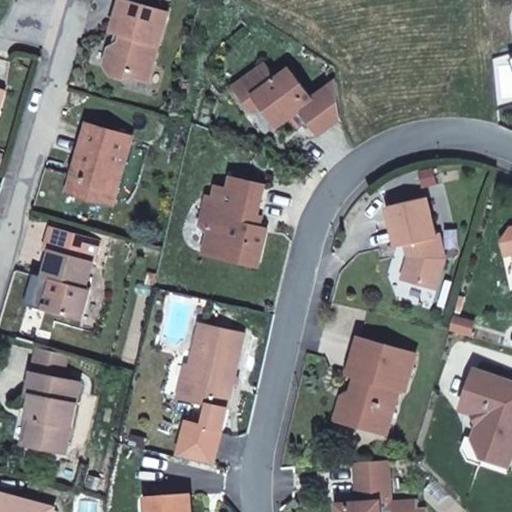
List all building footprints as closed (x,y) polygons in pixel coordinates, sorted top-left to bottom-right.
[(149,79),(168,12),(125,0),(122,0),(114,32),(117,32),(123,34),(121,43),(114,47),(111,48),(107,64),(112,74),(125,78),(132,75),(149,79)] [(121,43),(123,34),(117,32),(114,47),(121,43)] [(341,119),(337,82),(313,100),(291,70),(278,81),(267,65),(237,87),(254,110),(262,105),(279,127),(300,111),(318,136),(341,119)] [(117,189),(132,136),(89,124),(74,177),(117,189)] [(113,204),(117,189),(74,177),(69,191),(113,204)] [(260,266),(268,230),(255,227),(265,186),(234,179),(232,190),(218,187),(215,199),(215,200),(221,206),(202,226),(211,234),(206,253),(260,266)] [(202,226),(221,206),(215,200),(215,199),(210,198),(202,226)] [(446,258),(441,235),(437,236),(429,199),(388,209),(397,246),(408,244),(413,243),(416,255),(410,256),(411,258),(403,279),(438,289),(446,258)] [(52,251),(93,262),(99,241),(54,228),(47,249),(52,251)] [(506,255),(511,253),(511,229),(503,242),(506,255)] [(416,255),(413,243),(408,244),(410,256),(416,255)] [(81,321),(90,290),(85,289),(93,262),(52,251),(44,278),(54,280),(45,310),(81,321)] [(45,310),(54,280),(44,278),(41,277),(41,287),(33,287),(28,305),(45,310)] [(471,335),(475,321),(456,315),(451,330),(471,335)] [(226,421),(245,334),(201,323),(191,365),(186,390),(193,402),(209,405),(206,417),(205,426),(189,422),(180,457),(216,465),(226,421)] [(387,434),(401,388),(407,390),(416,355),(360,338),(350,374),(361,377),(358,390),(353,392),(344,421),(387,434)] [(70,381),(75,356),(40,348),(34,374),(70,381)] [(186,390),(191,365),(186,364),(179,398),(193,402),(186,390)] [(511,381),(476,369),(462,410),(474,414),(480,425),(474,441),(483,458),(499,450),(511,454),(511,381)] [(66,452),(81,384),(70,381),(34,374),(30,395),(35,396),(30,417),(35,418),(29,444),(66,452)] [(344,421),(353,392),(345,397),(338,419),(344,421)] [(29,444),(35,418),(30,417),(24,443),(29,444)] [(391,501),(388,460),(355,463),(357,495),(361,494),(361,503),(338,505),(338,511),(426,511),(427,508),(419,509),(418,498),(391,501)] [(54,511),(55,509),(0,493),(0,511),(54,511)] [(191,511),(191,495),(147,498),(147,511),(191,511)]
